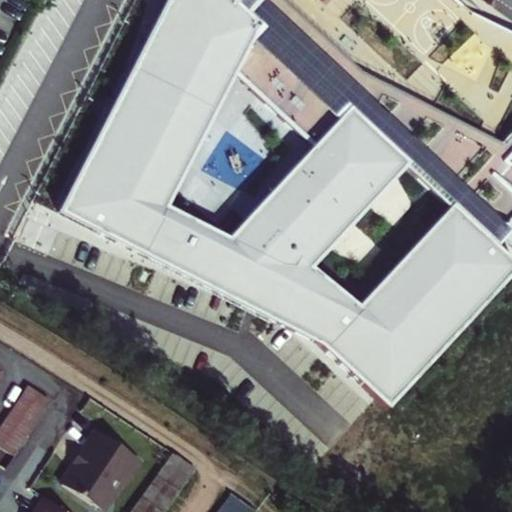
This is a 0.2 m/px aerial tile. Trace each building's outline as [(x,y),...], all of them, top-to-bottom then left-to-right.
[(511,133),(500,147),(359,76),(277,0),(318,0),(322,4),(325,0),(169,0),(59,217),(142,259),(321,351),(389,412),(511,277),(511,264),(492,245),(511,223),(511,133)] [(29,387),(0,427),(0,447),(13,456),(51,402),(29,387)] [(97,432),(95,430),(81,451),(83,452),(97,432)] [(140,461),(97,432),(83,452),(85,456),(80,465),(79,464),(78,464),(77,464),(76,465),(75,465),(75,466),(63,484),(101,510),(119,484),(125,483),(140,461)] [(83,452),(81,451),(61,482),(63,484),(75,466),(75,465),(76,465),(77,464),(78,464),(79,464),(80,465),(85,456),(83,452)] [(175,452),(166,464),(188,480),(197,468),(175,452)] [(142,462),(140,461),(125,483),(127,484),(142,462)] [(166,464),(158,475),(180,491),(188,480),(166,464)] [(158,475),(150,486),(172,502),(180,491),(158,475)] [(119,484),(101,510),(104,511),(105,511),(125,483),(119,484)] [(164,511),(172,502),(150,486),(142,497),(162,511),(164,511)] [(233,495),(225,506),(232,511),(253,511),(255,511),(233,495)] [(162,511),(142,497),(133,509),(137,511),(162,511)] [(62,511),(44,499),(34,511),(62,511)]
